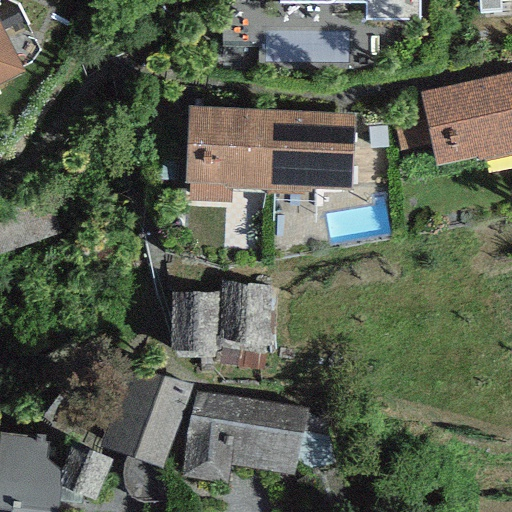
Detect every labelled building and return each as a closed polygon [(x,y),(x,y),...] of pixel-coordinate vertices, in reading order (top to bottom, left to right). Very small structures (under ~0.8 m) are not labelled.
[(279,0),(279,14),(349,15),(349,6),(362,6),(362,21),(417,21),(417,0),(279,0)] [(511,0),(477,0),(479,29),(499,29),(498,18),(511,16),(511,0)] [(0,93),(24,81),(0,35),(0,93)] [(511,78),(500,81),(511,134),(511,78)] [(511,157),(511,134),(500,81),(419,98),(436,174),(511,157)] [(267,199),(269,123),(189,117),(187,207),(229,207),(230,198),(267,199)] [(269,123),(267,199),(311,200),(311,197),(350,198),(352,125),(269,123)] [(270,284),(222,279),(219,332),(266,340),(270,284)] [(217,289),(173,288),(171,343),(214,345),(217,289)] [(193,379),(128,360),(98,438),(162,461),(193,379)] [(307,404),(193,390),(181,471),(226,475),(228,458),(293,467),(307,404)] [(45,432),(0,422),(0,511),(55,511),(59,462),(45,452),(45,432)] [(112,452),(73,436),(59,479),(93,492),(112,452)]
